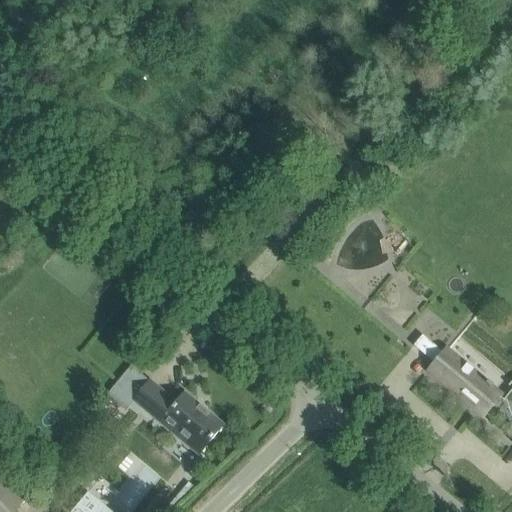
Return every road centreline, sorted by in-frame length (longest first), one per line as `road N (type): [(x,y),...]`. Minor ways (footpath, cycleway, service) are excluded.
road 1 (unclassified): [(322,403),(0,135)]
road 2 (unclassified): [(453,511),(322,403)]
road 3 (unclassified): [(208,511),(322,403)]
